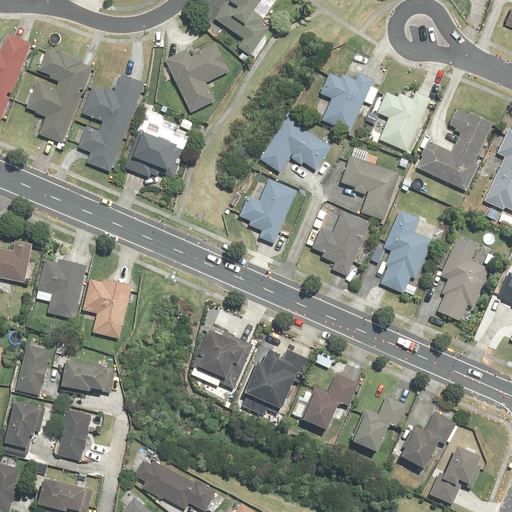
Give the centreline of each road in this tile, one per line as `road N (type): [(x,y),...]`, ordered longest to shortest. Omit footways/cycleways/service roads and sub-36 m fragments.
road 1 (tertiary): [(0,166),(511,395)]
road 2 (residential): [(468,58),(405,49),(394,37),(396,16),(423,4),(448,35)]
road 3 (residential): [(177,0),(127,24),(57,5)]
